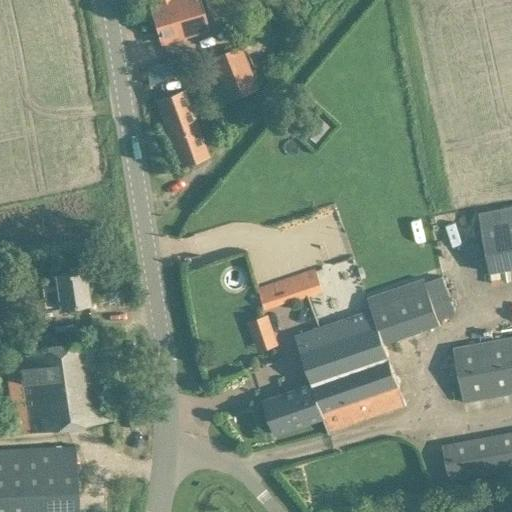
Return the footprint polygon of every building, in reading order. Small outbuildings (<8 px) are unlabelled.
[(208,28),(199,0),(173,0),(150,7),(161,42),(208,28)] [(241,45),(211,57),(229,100),(259,88),(241,45)] [(148,84),(181,74),(178,66),(176,59),(146,68),(148,84)] [(208,156),(201,137),(183,91),(156,101),(181,166),(208,156)] [(314,141),(328,125),(316,116),(303,132),(314,141)] [(511,207),(479,213),(490,272),(511,268),(511,207)] [(26,313),(70,307),(89,304),(85,270),(54,275),(56,285),(53,285),(54,290),(24,294),(26,313)] [(321,291),(314,271),(257,291),(264,311),(321,291)] [(295,389),(263,400),(275,434),(324,417),(329,433),(409,405),(386,339),(439,321),(424,278),(367,298),(370,309),(354,314),(355,316),(295,337),(315,393),(298,399),(295,389)] [(255,310),(235,317),(247,348),(267,341),(255,310)] [(463,400),(470,399),(511,391),(511,337),(453,348),(463,400)] [(11,428),(27,425),(28,432),(106,421),(95,340),(17,351),(17,355),(2,356),(11,428)] [(449,479),(511,467),(511,431),(442,444),(449,479)] [(0,454),(0,511),(73,511),(69,449),(0,454)]
